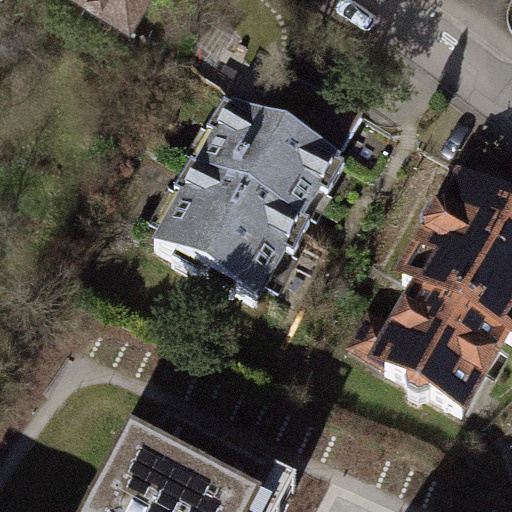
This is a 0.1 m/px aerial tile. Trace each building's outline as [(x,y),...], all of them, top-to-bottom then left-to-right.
[(135,0),(112,0),(129,10),(135,0)] [(282,73),(257,118),(338,162),(362,117),(282,73)] [(336,166),(338,162),(257,118),(232,105),(229,108),(223,105),(206,136),(215,140),(198,170),(189,166),(173,196),(182,201),(155,250),(174,260),(169,270),(197,284),(201,278),(211,283),(207,290),(231,304),(235,297),(256,308),(284,256),(295,262),(312,231),(303,227),(320,196),(327,199),(343,170),(336,166)] [(419,292),(397,331),(391,343),(400,347),(384,375),(405,386),(406,394),(408,400),(417,405),(425,404),(430,400),(463,417),(504,341),(511,345),(511,200),(498,193),(494,199),(459,181),(442,212),(436,211),(427,213),(419,229),(422,237),(427,242),(403,284),(419,292)] [(345,354),(384,375),(400,347),(391,343),(397,331),(366,315),(345,354)] [(260,511),(277,481),(167,423),(152,451),(130,440),(91,511),(260,511)]
